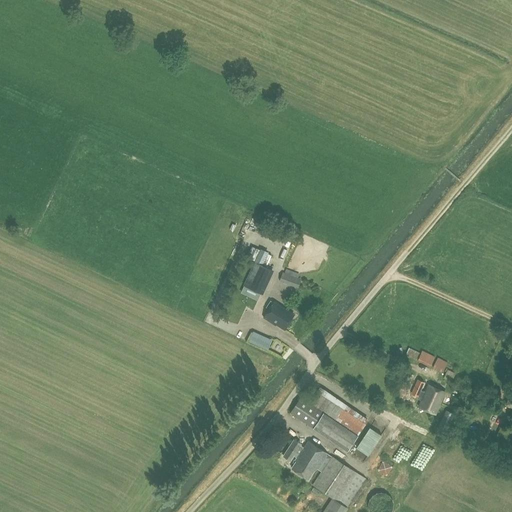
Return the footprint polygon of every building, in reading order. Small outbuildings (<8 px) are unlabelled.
[(244,257),(241,266),(245,269),(249,260),(244,257)] [(272,270),(254,262),(243,285),(261,293),(272,270)] [(301,279),(283,272),(279,281),(297,288),(301,279)] [(278,327),(279,326),(284,329),(294,314),(274,302),(264,317),(278,327)] [(265,337),(261,348),(267,350),(272,340),(265,337)] [(405,354),(417,360),(417,361),(429,367),(434,356),(422,350),(420,353),(408,347),(405,354)] [(432,367),(442,372),(447,362),(437,357),(432,367)] [(443,378),(452,383),(456,373),(447,369),(443,378)] [(424,382),(418,380),(412,393),(417,396),(416,398),(421,400),(419,406),(435,413),(445,392),(428,385),(425,392),(420,390),(424,382)] [(347,451),(358,435),(323,412),(322,413),(308,404),(307,406),(297,400),(289,413),(313,428),(347,451)] [(446,433),(455,414),(446,410),(437,429),(446,433)] [(370,427),(356,447),(368,455),(381,435),(370,427)] [(489,451),(510,461),(511,455),(511,448),(511,447),(511,432),(500,427),(489,451)] [(312,484),(332,498),(322,511),(342,511),(350,501),(353,503),(368,480),(327,453),(326,453),(308,440),(303,447),(300,445),(301,443),(293,439),(282,455),(290,461),(293,456),(296,458),(295,460),(296,461),(292,468),(308,479),(314,470),(315,471),(317,468),(321,471),(312,484)] [(374,466),(383,473),(390,465),(381,458),(374,466)] [(385,511),(392,506),(389,502),(375,511),(385,511)]
